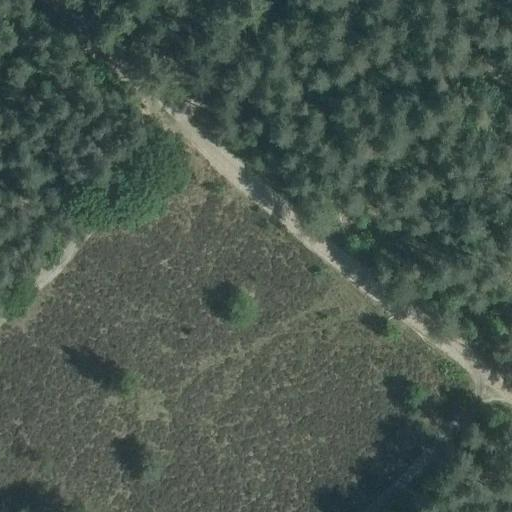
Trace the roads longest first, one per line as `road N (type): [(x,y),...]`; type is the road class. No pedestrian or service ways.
road 1 (track): [(511,394),(38,0)]
road 2 (track): [(0,305),(268,0)]
road 3 (track): [(511,368),(390,511)]
